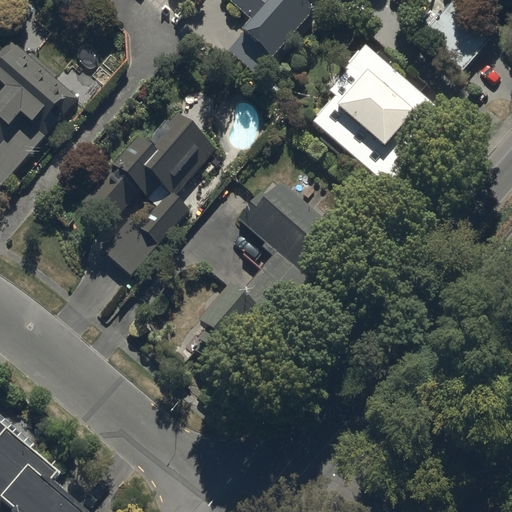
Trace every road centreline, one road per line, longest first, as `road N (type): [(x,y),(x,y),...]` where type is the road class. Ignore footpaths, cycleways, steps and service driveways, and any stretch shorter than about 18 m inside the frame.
road 1 (secondary): [(276,453),(511,172)]
road 2 (residential): [(232,504),(0,316)]
road 3 (secondary): [(511,259),(316,485)]
